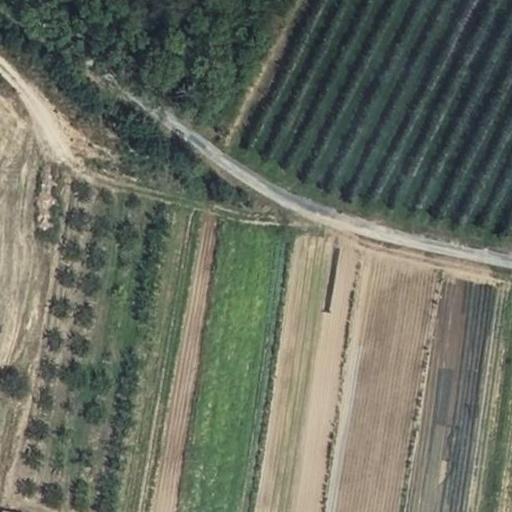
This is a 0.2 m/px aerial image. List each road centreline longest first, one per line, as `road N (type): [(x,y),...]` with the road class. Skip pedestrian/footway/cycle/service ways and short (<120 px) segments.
road 1 (unclassified): [(26,0),(265,187),(334,226),(511,267)]
road 2 (track): [(0,55),(52,155),(217,211),(289,222),(297,205)]
